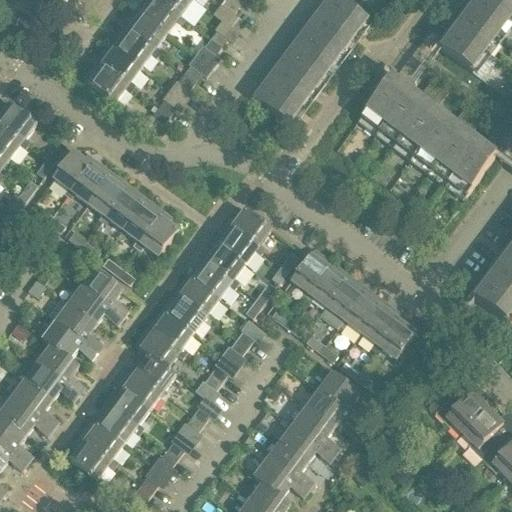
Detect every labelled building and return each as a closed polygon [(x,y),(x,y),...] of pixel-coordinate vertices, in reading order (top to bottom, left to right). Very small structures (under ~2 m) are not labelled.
[(48,0),(61,9),(68,0),(48,0)] [(182,29),(185,25),(151,0),(146,0),(136,14),(167,38),(177,25),(182,29)] [(151,0),(185,25),(185,24),(189,27),(203,9),(194,2),(190,0),(151,0)] [(244,0),(229,0),(228,1),(240,9),(246,1),(244,0)] [(344,35),(357,44),(371,26),(335,0),(332,0),(320,16),(333,26),(334,25),(345,34),(344,35)] [(511,0),(481,0),(441,54),(473,77),(511,24),(511,0)] [(449,0),(448,3),(459,11),(465,3),(461,0),(449,0)] [(228,1),(222,9),(234,18),(240,9),(228,1)] [(453,19),(459,11),(448,3),(442,11),(453,19)] [(157,52),(167,38),(136,14),(122,32),(159,59),(161,56),(157,52)] [(344,62),(357,44),(344,35),(345,34),(334,25),(333,26),(320,16),(306,34),(344,62)] [(156,63),(159,59),(122,32),(110,49),(141,73),(151,59),(156,63)] [(426,41),(423,44),(426,47),(429,49),(430,50),(433,46),(436,43),(439,38),(435,35),(432,32),(429,37),(426,41)] [(331,79),(344,62),(306,34),(294,51),(307,61),(308,60),(319,68),(318,69),(331,79)] [(217,35),(210,44),(222,53),(228,45),(228,43),(217,35)] [(216,60),(222,53),(210,44),(205,51),(216,60)] [(131,86),(141,73),(110,49),(97,66),(133,93),(135,90),(131,86)] [(203,49),(195,59),(209,70),(213,73),(220,64),(216,60),(205,51),(203,49)] [(318,96),(331,79),(318,69),(319,68),(308,60),(307,61),(294,51),(281,68),(318,96)] [(195,59),(189,68),(191,70),(202,78),(206,82),(213,73),(209,70),(195,59)] [(97,66),(83,84),(115,108),(125,94),(130,98),(133,93),(97,66)] [(305,113),(318,96),(281,68),(267,85),(281,95),(280,96),(292,104),(292,103),(305,113)] [(191,70),(185,78),(196,86),(202,78),(191,70)] [(368,97),(361,106),(369,112),(362,122),(466,201),(481,182),(482,181),(486,175),(497,161),(392,83),(396,77),(387,71),(368,97)] [(196,86),(185,78),(178,87),(189,95),(190,95),(196,86)] [(429,99),(438,87),(432,83),(423,95),(429,99)] [(292,131),(305,113),(292,103),(292,104),(280,96),(281,95),(267,85),(254,103),(292,131)] [(434,103),(443,91),(438,87),(429,99),(434,103)] [(443,91),(434,103),(439,107),(448,95),(443,91)] [(165,104),(159,113),(170,122),(176,113),(177,113),(165,104)] [(0,129),(27,149),(30,146),(26,142),(37,128),(10,108),(3,118),(0,116),(0,129)] [(464,125),(472,113),(467,109),(459,121),(464,125)] [(159,113),(152,121),(164,130),(165,129),(170,122),(159,113)] [(472,113),(464,125),(469,129),(478,117),(472,113)] [(478,117),(469,129),(474,133),(483,121),(478,117)] [(25,153),(27,149),(0,129),(0,155),(10,163),(20,150),(25,153)] [(47,164),(54,169),(64,156),(57,151),(47,164)] [(0,177),(0,176),(10,163),(0,155),(0,182),(2,184),(4,180),(0,177)] [(68,201),(95,165),(87,159),(84,164),(73,156),(53,183),(68,194),(64,199),(68,201)] [(44,183),(54,169),(47,164),(37,178),(44,183)] [(88,209),(112,178),(95,165),(68,201),(71,204),(75,199),(88,209)] [(102,227),(129,191),(112,178),(88,209),(102,219),(98,224),(102,227)] [(22,198),(29,204),(38,191),(31,186),(22,198)] [(123,235),(146,203),(129,191),(102,227),(106,229),(109,225),(123,235)] [(18,217),(29,204),(22,198),(12,212),(18,217)] [(136,252),(163,216),(146,203),(123,235),(136,245),(133,249),(136,252)] [(48,229),(53,222),(39,212),(34,219),(48,229)] [(227,229),(263,256),(266,252),(261,248),(272,234),(245,214),(237,226),(232,222),(227,229)] [(163,216),(136,252),(140,255),(144,250),(159,261),(179,235),(168,227),(171,222),(163,216)] [(53,222),(48,229),(61,239),(66,232),(53,222)] [(2,238),(14,246),(20,238),(9,229),(2,238)] [(261,259),(263,256),(227,229),(214,246),(246,269),(256,256),(261,259)] [(82,254),(87,247),(74,237),(68,244),(82,254)] [(0,251),(6,256),(14,246),(2,238),(0,241),(0,251)] [(235,283),(246,269),(214,246),(201,263),(238,290),(240,287),(235,283)] [(87,247),(82,254),(95,264),(101,257),(87,247)] [(64,250),(50,269),(56,273),(70,254),(64,250)] [(507,327),(511,320),(511,253),(475,303),(507,327)] [(306,304),(333,267),(315,254),(291,286),(306,296),(303,301),(306,304)] [(281,269),(289,275),(299,261),(292,256),(281,269)] [(235,294),(238,290),(201,263),(188,280),(220,304),(230,290),(235,294)] [(116,279),(121,273),(109,264),(104,271),(116,279)] [(327,312),(350,281),(333,267),(306,304),(310,307),(314,302),(327,312)] [(50,269),(45,275),(51,280),(56,273),(50,269)] [(279,288),(289,275),(281,269),(272,283),(279,288)] [(77,289),(124,323),(129,316),(115,305),(124,294),(95,273),(84,287),(80,285),(77,289)] [(116,279),(130,290),(135,283),(121,273),(116,279)] [(210,317),(220,304),(188,280),(176,297),(211,325),(214,321),(210,317)] [(338,334),(341,330),(368,294),(350,281),(327,312),(320,320),(338,334)] [(47,291),(38,285),(30,296),(39,302),(47,291)] [(118,331),(124,323),(77,289),(75,291),(79,294),(68,309),(96,330),(104,320),(118,331)] [(266,290),(256,304),(263,309),(274,295),(266,290)] [(361,338),(385,307),(368,294),(341,330),(345,333),(348,328),(361,338)] [(209,328),(211,325),(176,297),(163,315),(194,339),(204,325),(209,328)] [(49,321),(52,323),(97,357),(103,350),(89,340),(96,330),(68,309),(61,303),(49,321)] [(246,317),(253,322),(263,309),(256,304),(246,317)] [(375,356),(402,320),(385,307),(361,338),(375,349),(372,353),(375,356)] [(286,332),(291,324),(277,314),(272,321),(286,332)] [(184,352),(194,339),(163,315),(150,332),(186,359),(188,355),(184,352)] [(402,320),(375,356),(379,358),(382,354),(396,365),(420,333),(402,320)] [(41,344),(50,351),(51,350),(70,365),(71,364),(78,355),(91,365),(97,357),(52,323),(49,326),(53,329),(41,344)] [(291,324),(286,332),(298,341),(304,334),(291,324)] [(30,334),(20,327),(12,337),(23,344),(30,334)] [(144,357),(167,374),(178,359),(183,363),(186,359),(150,332),(135,351),(144,357)] [(237,344),(248,352),(254,344),(243,336),(237,344)] [(320,358),(326,350),(311,340),(306,347),(320,358)] [(436,342),(425,351),(432,359),(442,351),(436,342)] [(241,362),(248,352),(237,344),(230,354),(241,362)] [(37,362),(34,365),(79,399),(85,391),(71,382),(79,371),(71,364),(70,365),(51,350),(50,351),(40,364),(37,362)] [(326,350),(320,358),(333,367),(338,360),(326,350)] [(176,380),(167,374),(144,357),(131,375),(166,401),(169,397),(165,394),(176,380)] [(73,407),(79,399),(34,365),(31,369),(35,371),(25,385),(53,406),(60,397),(73,407)] [(355,383),(360,376),(346,366),(341,373),(355,383)] [(211,378),(222,387),(228,379),(217,370),(211,378)] [(164,404),(166,401),(131,375),(118,392),(149,415),(160,401),(164,404)] [(360,376),(355,383),(367,393),(373,385),(360,376)] [(361,397),(348,388),(333,377),(322,391),(318,388),(315,392),(361,426),(366,419),(352,408),(361,397)] [(215,396),(222,387),(211,378),(204,388),(215,396)] [(11,396),(8,400),(53,434),(59,426),(45,416),(53,406),(25,385),(14,399),(11,396)] [(275,389),(268,398),(276,404),(282,395),(275,389)] [(139,429),(149,415),(118,392),(105,410),(140,436),(143,432),(139,429)] [(355,433),(361,426),(315,392),(313,396),(317,398),(306,412),(334,432),(341,423),(355,433)] [(465,404),(457,396),(436,418),(450,432),(453,428),(463,438),(488,413),(472,397),(465,404)] [(9,406),(0,418),(0,420),(27,441),(34,431),(48,441),(53,434),(8,400),(5,403),(9,406)] [(138,439),(140,436),(105,410),(92,427),(123,450),(133,436),(138,439)] [(193,420),(204,429),(211,420),(200,412),(193,420)] [(327,443),(334,432),(306,412),(296,426),(292,423),(290,427),(335,460),(340,453),(327,443)] [(482,464),(504,442),(497,435),(504,428),(488,413),(463,438),(472,447),(468,451),(482,464)] [(19,451),(27,441),(0,420),(0,448),(27,468),(33,461),(19,451)] [(198,438),(204,429),(193,420),(186,429),(198,438)] [(258,429),(267,435),(269,432),(261,426),(258,429)] [(113,464),(123,450),(92,427),(79,444),(115,471),(118,467),(113,464)] [(329,468),(335,460),(290,427),(287,431),(291,433),(281,447),(308,467),(316,457),(329,468)] [(509,483),(511,480),(511,448),(511,449),(504,442),(482,464),(496,477),(499,474),(509,483)] [(112,474),(115,471),(79,444),(74,451),(78,454),(70,465),(97,485),(108,471),(112,474)] [(167,455),(178,464),(185,455),(174,446),(167,455)] [(301,477),(308,467),(281,447),(270,461),(266,458),(264,462),(309,495),(314,488),(301,477)] [(21,476),(27,468),(0,448),(0,475),(1,476),(8,466),(21,476)] [(172,472),(178,464),(167,455),(161,464),(172,472)] [(379,475),(385,469),(371,455),(365,461),(379,475)] [(265,468),(254,483),(261,488),(262,488),(282,503),(282,502),(290,492),(303,503),(309,495),(264,462),(261,466),(265,468)] [(442,477),(433,468),(427,474),(436,483),(442,477)] [(365,469),(354,481),(363,489),(374,477),(365,469)] [(141,490),(153,499),(160,489),(148,481),(141,490)] [(287,511),(290,508),(282,502),(282,503),(262,488),(261,488),(251,502),(247,499),(245,502),(258,511),(287,511)] [(224,496),(214,489),(207,499),(216,506),(224,496)] [(146,507),(153,499),(141,490),(135,499),(146,507)] [(232,493),(230,496),(243,505),(242,506),(246,509),(243,511),(258,511),(245,502),(232,493)] [(358,502),(349,493),(342,499),(352,508),(358,502)] [(124,505),(129,498),(124,494),(119,501),(124,505)]
